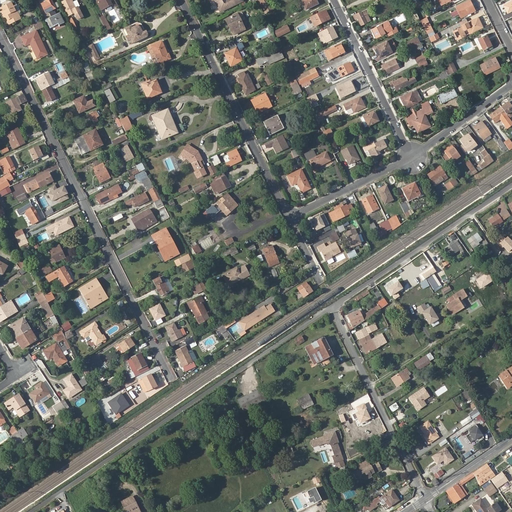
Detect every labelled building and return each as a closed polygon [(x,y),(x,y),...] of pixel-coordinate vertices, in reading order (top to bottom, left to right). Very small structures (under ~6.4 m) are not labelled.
[(51,22),(48,24),(50,28),(58,24),(59,25),(64,23),(59,13),(56,14),(54,11),(53,12),(52,10),(55,8),(51,0),(46,0),(47,1),(41,4),(45,13),(49,11),(52,16),(49,17),(51,22)] [(68,16),(74,13),(78,20),(83,17),(78,7),(76,8),(71,0),(67,0),(62,2),(68,16)] [(98,0),(97,1),(101,10),(112,5),(109,0),(98,0)] [(213,0),(220,12),(240,2),(239,0),(213,0)] [(260,0),(259,1),(265,12),(270,9),(266,0),(260,0)] [(303,0),(302,1),(306,10),(318,4),(315,0),(303,0)] [(461,5),(464,11),(461,13),(463,16),(475,11),(470,1),(461,5)] [(14,7),(11,2),(2,7),(6,17),(9,24),(20,18),(18,14),(17,14),(14,7)] [(317,15),(321,23),(329,19),(325,11),(317,15)] [(356,14),(361,24),(367,22),(362,12),(356,14)] [(228,25),(233,34),(243,29),(239,21),(241,20),(238,14),(228,19),(230,24),(228,25)] [(29,21),(32,26),(34,25),(36,24),(42,21),(39,16),(29,21)] [(104,16),(99,19),(104,27),(108,25),(104,16)] [(466,36),(464,31),(468,29),(470,33),(481,28),(479,22),(480,21),(478,17),(468,22),(462,25),(463,27),(454,31),(458,39),(466,36)] [(430,24),(426,18),(421,20),(424,27),(430,24)] [(42,21),(36,24),(38,30),(44,27),(42,21)] [(371,29),(373,33),(374,33),(376,37),(385,33),(381,24),(371,29)] [(287,25),(274,31),(277,38),(290,32),(287,25)] [(147,36),(145,30),(142,32),(140,30),(139,29),(138,28),(137,28),(134,28),(133,28),(132,28),(130,26),(125,29),(129,36),(126,37),(128,42),(130,41),(132,44),(145,38),(147,36)] [(332,32),(334,32),(332,27),(321,33),(322,36),(319,37),(323,44),(326,42),(326,43),(335,39),(332,32)] [(31,43),(34,49),(35,49),(35,50),(34,51),(38,58),(48,54),(37,30),(22,37),(26,45),(31,43)] [(487,35),(478,39),(485,52),(493,48),(487,35)] [(276,44),(273,36),(268,39),(272,46),(276,44)] [(407,42),(409,47),(420,42),(418,37),(407,42)] [(391,39),(374,47),(379,57),(396,49),(391,39)] [(154,57),(157,64),(170,59),(168,54),(167,55),(161,42),(151,46),(156,56),(154,57)] [(238,50),(244,47),(241,42),(235,44),(238,50)] [(92,44),(87,46),(95,61),(100,58),(92,44)] [(325,51),(328,56),(330,55),(332,59),(344,52),(340,44),(325,51)] [(231,65),(241,60),(237,52),(236,52),(234,49),(226,53),(226,55),(231,65)] [(258,67),(284,58),(281,50),(256,59),(258,67)] [(496,57),(480,64),(485,74),(500,67),(496,57)] [(52,61),(56,69),(62,66),(58,58),(52,61)] [(85,73),(91,71),(87,59),(81,61),(85,73)] [(382,65),(383,67),(385,67),(388,73),(399,67),(395,59),(382,65)] [(334,70),(337,75),(340,74),(341,77),(354,71),(349,63),(334,70)] [(457,70),(454,64),(448,67),(449,69),(451,73),(457,70)] [(255,90),(251,81),(248,82),(244,72),(238,75),(240,80),(239,81),(245,94),(255,90)] [(264,78),(268,86),(275,82),(270,74),(264,78)] [(36,79),(42,90),(50,87),(44,75),(36,79)] [(405,76),(394,81),(393,80),(390,82),(391,84),(393,83),(397,89),(416,80),(414,75),(407,79),(405,76)] [(103,79),(100,81),(104,90),(112,86),(110,82),(106,84),(103,79)] [(296,79),(289,83),(295,95),(302,92),(296,79)] [(161,93),(156,81),(149,84),(148,82),(142,84),(148,98),(161,93)] [(351,90),(354,89),(350,81),(337,88),(341,98),(353,93),(351,90)] [(50,87),(42,90),(47,102),(55,98),(50,87)] [(117,99),(112,89),(110,90),(109,88),(104,91),(110,103),(117,99)] [(454,88),(445,92),(449,99),(453,97),(457,95),(454,88)] [(406,107),(417,102),(412,92),(401,97),(406,107)] [(445,92),(438,95),(442,102),(449,99),(445,92)] [(265,94),(251,101),(253,104),(255,103),(260,112),(272,106),(265,94)] [(26,100),(23,95),(16,99),(15,97),(6,102),(10,110),(11,110),(13,114),(21,110),(18,105),(23,102),(26,100)] [(308,99),(312,108),(316,107),(314,102),(318,100),(315,95),(308,99)] [(75,105),(79,113),(89,108),(83,97),(74,101),(76,104),(75,105)] [(344,105),(347,110),(352,107),(354,112),(365,107),(360,97),(344,105)] [(506,114),(506,115),(511,110),(511,107),(508,102),(501,107),(506,114)] [(413,112),(406,116),(410,125),(414,123),(418,131),(431,125),(426,114),(433,111),(430,104),(417,111),(413,112)] [(119,117),(123,115),(117,105),(114,107),(119,117)] [(336,106),(324,112),(326,115),(337,110),(336,106)] [(495,123),(506,114),(501,107),(490,116),(495,123)] [(171,113),(169,108),(153,115),(163,139),(171,135),(170,133),(176,131),(169,115),(171,113)] [(88,114),(92,124),(99,121),(96,111),(88,114)] [(130,119),(142,116),(140,111),(128,115),(130,119)] [(363,117),(368,126),(378,121),(374,112),(363,117)] [(171,113),(169,115),(176,131),(170,133),(171,135),(180,132),(171,113)] [(277,115),(264,121),(271,135),(283,129),(277,115)] [(131,128),(126,117),(119,120),(125,131),(131,128)] [(474,127),(483,140),(491,134),(483,123),(480,125),(478,123),(474,127)] [(323,133),(324,135),(326,139),(333,136),(330,129),(323,133)] [(95,130),(75,140),(82,154),(102,144),(95,130)] [(13,149),(24,143),(18,131),(10,134),(14,142),(13,143),(14,144),(11,146),(12,148),(13,149)] [(460,140),(469,152),(477,146),(468,134),(460,140)] [(282,135),(264,144),(266,148),(272,145),(274,146),(275,148),(277,149),(279,152),(288,147),(282,135)] [(125,140),(123,136),(112,141),(114,145),(125,140)] [(387,147),(383,139),(375,143),(377,146),(368,150),(372,158),(380,154),(379,151),(387,147)] [(497,142),(503,151),(506,149),(500,140),(497,142)] [(189,158),(191,161),(196,172),(195,172),(197,177),(205,173),(201,165),(199,161),(201,160),(197,151),(187,145),(182,153),(190,158),(189,158)] [(38,146),(29,150),(34,160),(41,157),(43,156),(38,146)] [(349,165),(359,160),(352,146),(341,152),(344,159),(347,158),(348,160),(347,161),(349,165)] [(447,155),(450,159),(452,158),(455,162),(461,157),(453,146),(444,152),(447,155)] [(295,158),(300,156),(296,149),(291,151),(295,158)] [(227,154),(230,160),(226,163),(228,166),(241,160),(236,150),(227,154)] [(310,160),(314,169),(332,160),(330,157),(329,157),(326,152),(317,157),(313,150),(305,154),(308,161),(310,160)] [(181,155),(191,161),(189,158),(190,158),(182,153),(181,155)] [(221,162),(217,154),(210,158),(214,166),(221,162)] [(13,167),(8,157),(0,160),(0,166),(4,174),(7,172),(8,173),(15,170),(13,167)] [(465,163),(470,171),(466,173),(469,177),(477,172),(469,160),(465,163)] [(141,163),(136,166),(139,172),(144,169),(141,163)] [(100,183),(110,178),(102,164),(94,168),(96,171),(98,177),(97,177),(100,183)] [(206,168),(210,176),(217,173),(213,165),(206,168)] [(440,166),(428,175),(433,183),(446,174),(440,166)] [(287,176),(292,186),(297,183),(302,192),(310,188),(301,169),(287,176)] [(138,185),(140,184),(142,191),(152,188),(146,171),(135,174),(138,185)] [(49,172),(23,185),(28,195),(54,182),(49,172)] [(5,177),(0,179),(0,189),(10,185),(8,182),(13,179),(10,173),(4,176),(5,177)] [(221,189),(222,191),(230,186),(225,176),(216,180),(217,181),(221,189)] [(449,191),(459,184),(454,178),(444,185),(449,191)] [(193,188),(196,194),(207,188),(204,182),(193,188)] [(122,192),(118,184),(96,196),(100,205),(113,198),(112,196),(117,194),(122,192)] [(407,188),(406,186),(401,189),(407,201),(420,195),(415,184),(407,188)] [(51,193),(48,194),(52,203),(57,201),(58,204),(69,199),(68,195),(69,195),(65,186),(58,189),(56,185),(49,188),(51,193)] [(0,197),(13,192),(10,187),(0,192),(0,197)] [(384,189),(383,188),(378,190),(385,204),(393,200),(387,188),(384,189)] [(27,199),(25,193),(16,197),(19,203),(27,199)] [(144,193),(126,202),(127,206),(133,203),(133,204),(134,206),(135,207),(148,200),(144,193)] [(220,206),(227,215),(238,205),(227,193),(217,202),(220,206)] [(363,202),(369,213),(377,209),(370,196),(368,197),(369,199),(363,202)] [(163,205),(162,203),(160,199),(154,202),(157,207),(163,205)] [(33,225),(41,220),(30,202),(16,210),(19,215),(25,212),(33,225)] [(337,209),(334,211),(338,219),(350,213),(350,212),(353,210),(350,204),(347,206),(346,205),(343,206),(342,204),(336,207),(337,209)] [(212,205),(206,211),(211,216),(217,211),(216,209),(213,206),(212,205)] [(51,207),(44,210),(46,216),(54,212),(51,207)] [(506,210),(500,214),(504,220),(510,216),(506,210)] [(134,217),(140,230),(151,225),(145,212),(134,217)] [(324,213),(313,219),(316,225),(314,226),(316,231),(329,225),(324,213)] [(502,221),(498,215),(497,214),(489,220),(495,229),(500,226),(499,224),(502,221)] [(53,232),(55,236),(74,227),(68,216),(45,227),(48,234),(53,232)] [(387,220),(390,228),(399,224),(395,216),(387,220)] [(383,231),(390,228),(387,220),(383,222),(383,223),(380,225),(383,231)] [(336,226),(340,232),(345,229),(342,223),(336,226)] [(355,229),(345,232),(347,236),(348,237),(348,238),(348,239),(349,243),(348,243),(350,248),(361,244),(357,234),(355,229)] [(333,241),(339,238),(336,231),(330,235),(333,241)] [(156,242),(161,252),(163,251),(167,259),(179,253),(176,248),(172,249),(167,238),(171,236),(168,232),(156,238),(158,242),(156,242)] [(470,239),(477,245),(483,239),(476,232),(470,239)] [(19,241),(18,241),(20,245),(20,246),(28,242),(23,233),(17,236),(16,237),(19,241)] [(176,248),(171,236),(167,238),(172,249),(176,248)] [(505,239),(502,236),(497,242),(499,245),(500,244),(503,247),(509,252),(511,249),(511,241),(507,237),(505,239)] [(320,250),(325,259),(340,251),(335,242),(326,247),(324,244),(317,247),(319,251),(320,250)] [(453,242),(445,248),(450,255),(458,250),(453,242)] [(120,246),(123,251),(131,248),(129,243),(120,246)] [(197,244),(191,248),(196,254),(201,251),(197,244)] [(56,261),(65,257),(59,245),(50,249),(52,253),(51,253),(54,258),(54,257),(56,261)] [(264,249),(262,249),(269,266),(279,263),(272,245),(268,247),(264,249)] [(488,256),(493,252),(488,246),(483,250),(488,256)] [(349,259),(357,256),(355,250),(347,253),(349,259)] [(175,261),(178,266),(186,262),(183,257),(175,261)] [(23,258),(16,263),(20,269),(27,265),(23,258)] [(445,259),(441,264),(445,267),(449,262),(445,259)] [(8,266),(0,260),(0,274),(2,275),(8,266)] [(64,265),(47,274),(46,274),(49,279),(58,274),(63,285),(72,281),(64,265)] [(30,270),(27,266),(18,272),(21,276),(30,270)] [(233,271),(232,270),(223,275),(226,282),(230,280),(231,282),(239,278),(240,280),(249,275),(244,266),(237,269),(233,271)] [(425,279),(436,272),(433,267),(421,275),(425,279)] [(488,272),(475,280),(480,289),(494,281),(488,272)] [(434,289),(439,286),(432,275),(427,279),(434,289)] [(170,291),(162,276),(153,281),(155,285),(157,284),(162,295),(170,291)] [(79,289),(88,304),(103,295),(97,286),(99,285),(95,278),(79,289)] [(419,283),(423,289),(430,286),(426,279),(419,283)] [(398,281),(386,288),(391,296),(403,289),(398,281)] [(306,282),(297,288),(303,297),(312,291),(306,282)] [(192,288),(195,294),(205,289),(202,283),(192,288)] [(103,295),(88,304),(90,307),(106,297),(99,285),(97,286),(103,295)] [(444,294),(451,291),(449,286),(441,289),(444,294)] [(466,296),(462,290),(453,296),(455,300),(450,303),(447,305),(452,314),(463,307),(459,301),(462,299),(466,296)] [(194,313),(199,323),(210,318),(208,313),(206,314),(201,303),(203,302),(200,297),(188,303),(190,308),(193,307),(196,313),(194,313)] [(49,319),(55,316),(48,302),(47,300),(41,303),(49,319)] [(385,300),(377,304),(379,306),(381,310),(388,305),(385,300)] [(467,306),(470,311),(480,306),(477,301),(467,306)] [(3,305),(0,306),(0,321),(14,313),(7,303),(3,305)] [(160,303),(148,309),(154,322),(166,316),(160,303)] [(423,303),(416,307),(420,313),(422,312),(429,324),(437,318),(430,306),(427,308),(423,303)] [(264,306),(238,322),(244,332),(276,312),(271,304),(265,307),(264,306)] [(381,310),(379,306),(362,318),(360,312),(349,316),(351,322),(353,327),(354,328),(365,321),(381,310)] [(10,327),(16,338),(30,330),(23,319),(10,327)] [(61,325),(64,332),(72,328),(68,321),(61,325)] [(95,322),(80,332),(84,338),(89,335),(96,345),(106,339),(103,335),(102,335),(97,327),(98,326),(95,322)] [(174,323),(165,328),(172,342),(187,335),(183,328),(178,330),(174,323)] [(224,325),(219,328),(224,338),(229,336),(224,325)] [(200,333),(201,336),(215,329),(214,326),(200,333)] [(355,334),(358,340),(367,336),(366,335),(372,332),(370,327),(355,334)] [(30,330),(16,338),(23,349),(36,341),(30,330)] [(73,336),(70,330),(63,333),(66,339),(73,336)] [(53,335),(56,341),(58,340),(59,341),(65,338),(60,331),(53,335)] [(367,336),(358,340),(366,354),(387,342),(382,333),(372,339),(370,334),(367,336)] [(185,340),(187,345),(196,341),(194,336),(185,340)] [(294,339),(298,345),(305,341),(302,336),(299,338),(298,336),(294,339)] [(119,343),(124,352),(135,345),(133,342),(131,343),(130,341),(132,340),(130,337),(119,343)] [(306,347),(310,356),(316,353),(318,356),(311,359),(314,364),(333,354),(324,338),(323,338),(313,344),(306,347)] [(62,352),(70,348),(65,339),(61,341),(63,344),(59,346),(62,352)] [(43,351),(48,360),(54,357),(55,358),(54,359),(59,366),(66,361),(56,344),(43,351)] [(175,350),(178,357),(179,357),(180,358),(179,359),(183,367),(193,362),(185,346),(175,350)] [(112,349),(102,355),(107,363),(117,357),(112,349)] [(146,366),(140,353),(132,358),(138,370),(146,366)] [(425,356),(414,364),(418,370),(430,363),(425,356)] [(138,370),(132,358),(128,360),(134,372),(138,370)] [(94,362),(100,371),(106,367),(100,359),(94,362)] [(511,368),(505,373),(507,376),(503,379),(509,388),(511,385),(511,381),(511,368)] [(406,369),(391,379),(397,386),(409,378),(405,372),(407,370),(406,369)] [(150,374),(142,379),(148,390),(156,386),(150,374)] [(68,385),(69,387),(63,391),(68,398),(81,390),(71,375),(64,380),(68,386),(68,385)] [(78,380),(82,387),(87,383),(83,377),(78,380)] [(148,390),(142,379),(140,380),(146,392),(148,390)] [(36,390),(29,394),(34,402),(48,393),(41,382),(34,387),(36,390)] [(260,389),(238,400),(244,412),(266,401),(260,389)] [(423,389),(408,398),(413,404),(415,404),(416,405),(415,407),(417,411),(425,405),(422,401),(429,397),(423,389)] [(115,414),(129,405),(121,392),(107,402),(115,414)] [(313,404),(309,394),(298,399),(303,409),(313,404)] [(5,406),(4,406),(6,408),(6,407),(8,409),(12,407),(18,417),(28,411),(18,395),(4,404),(5,406)] [(65,409),(60,402),(52,407),(57,414),(65,409)] [(372,418),(364,403),(356,407),(358,412),(354,414),(359,424),(372,418)] [(396,403),(389,407),(392,412),(399,408),(396,403)] [(460,421),(462,425),(480,415),(477,408),(468,413),(469,416),(460,421)] [(427,422),(420,428),(425,435),(423,437),(428,444),(438,437),(427,422)] [(476,442),(484,437),(477,427),(465,435),(470,442),(474,439),(476,442)] [(12,435),(16,442),(21,439),(17,432),(12,435)] [(334,433),(311,441),(313,448),(329,442),(334,456),(333,457),(335,463),(344,460),(334,433)] [(445,447),(431,456),(440,469),(453,459),(445,447)] [(414,452),(406,455),(409,460),(416,457),(414,452)] [(344,460),(335,463),(337,468),(345,464),(344,460)] [(380,469),(377,463),(370,466),(370,465),(360,470),(359,469),(355,471),(356,472),(353,473),(355,478),(358,477),(359,478),(363,477),(364,479),(370,476),(369,474),(373,472),(373,473),(380,469)] [(490,471),(485,464),(476,471),(479,475),(480,477),(490,471)] [(441,469),(433,474),(436,478),(444,473),(441,469)] [(491,472),(490,471),(480,477),(481,479),(483,478),(491,472)] [(486,483),(482,485),(485,490),(505,476),(502,472),(486,483)] [(473,473),(448,490),(456,503),(465,497),(458,486),(460,485),(474,475),(473,473)] [(479,475),(475,477),(480,487),(482,485),(486,483),(483,478),(481,479),(480,477),(479,475)] [(505,476),(485,490),(490,497),(499,490),(498,489),(508,481),(505,476)] [(434,487),(439,484),(437,480),(436,478),(431,481),(434,487)] [(460,485),(458,486),(465,497),(467,496),(460,485)] [(304,493),(305,496),(308,495),(311,501),(314,500),(315,502),(321,498),(316,487),(304,493)] [(385,495),(389,501),(388,502),(389,503),(390,502),(392,505),(399,500),(392,490),(385,495)] [(448,490),(446,491),(455,504),(456,503),(448,490)] [(123,501),(127,511),(140,511),(134,496),(123,501)] [(379,497),(366,506),(370,511),(378,506),(376,504),(381,500),(379,497)] [(480,500),(472,506),(475,511),(498,511),(500,511),(495,504),(487,510),(480,500)]
